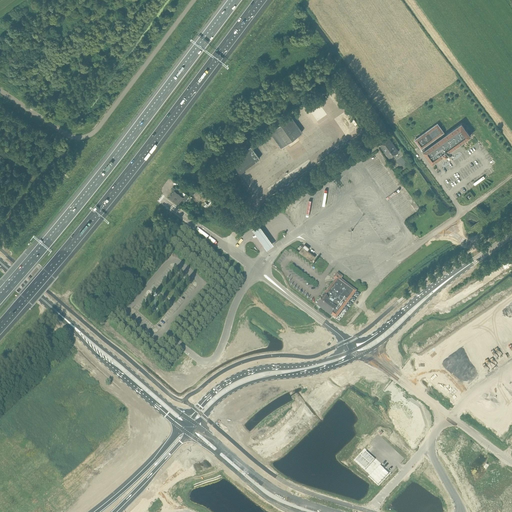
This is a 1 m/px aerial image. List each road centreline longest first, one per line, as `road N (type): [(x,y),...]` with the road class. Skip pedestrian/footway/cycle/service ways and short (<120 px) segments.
road 1 (motorway): [(0,323),(257,0)]
road 2 (motorway): [(235,0),(0,299)]
road 3 (unclassified): [(256,269),(370,181),(415,244),(465,211)]
road 4 (unclassified): [(511,304),(408,384),(407,411),(426,447)]
road 5 (unclassified): [(79,138),(92,134),(193,0)]
road 6 (secondary): [(350,351),(249,374),(190,420)]
road 7 (secondary): [(196,424),(242,385),(355,358)]
road 8 (unclassified): [(336,511),(271,486),(196,424)]
road 9 (secondary): [(190,420),(72,326)]
road 10 (secondary): [(72,326),(181,429)]
road 11 (unclassified): [(188,434),(294,511)]
road 12 (unclassified): [(256,269),(339,333),(350,351)]
road 13 (unclassified): [(159,198),(256,269)]
